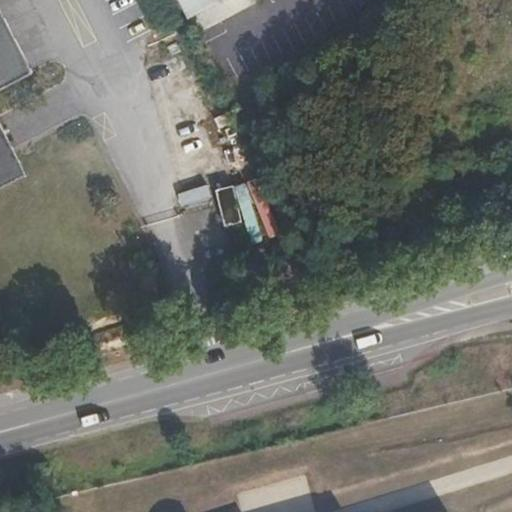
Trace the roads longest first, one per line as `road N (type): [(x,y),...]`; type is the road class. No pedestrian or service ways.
road 1 (unknown): [(229,370),(126,103),(63,0)]
road 2 (primary): [(0,434),(327,342)]
road 3 (primary): [(511,275),(327,342)]
road 4 (primary): [(327,342),(511,304)]
